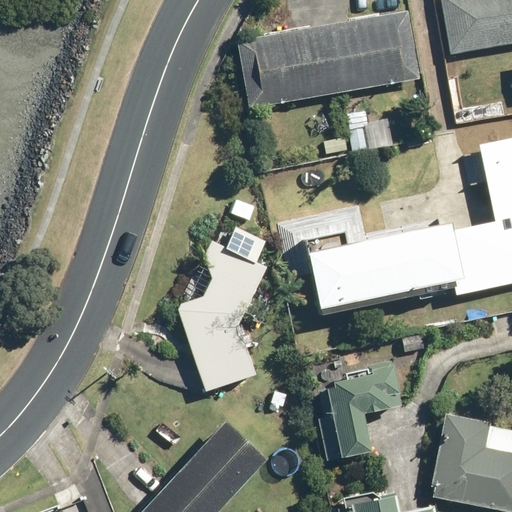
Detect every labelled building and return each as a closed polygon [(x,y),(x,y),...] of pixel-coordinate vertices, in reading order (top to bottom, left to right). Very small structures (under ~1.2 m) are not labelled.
[(511,0),(438,0),(447,54),(511,42),(511,0)] [(234,42),(245,109),(416,79),(404,12),(234,42)] [(306,247),(318,304),(447,277),(450,292),(511,278),(511,134),(475,142),(492,219),(451,227),(449,218),(306,247)] [(174,308),(202,392),(253,374),(235,321),(263,266),(252,260),(263,239),(231,227),(230,232),(216,225),(174,308)] [(316,414),(328,461),(368,452),(359,415),(399,406),(390,370),(317,388),(323,412),(316,414)] [(433,486),(432,496),(511,510),(511,451),(480,445),(485,419),(442,411),(428,486),(433,486)] [(139,511),(212,511),(261,459),(221,423),(139,511)] [(335,506),(336,511),(430,511),(429,506),(401,511),(398,511),(394,493),(335,506)]
